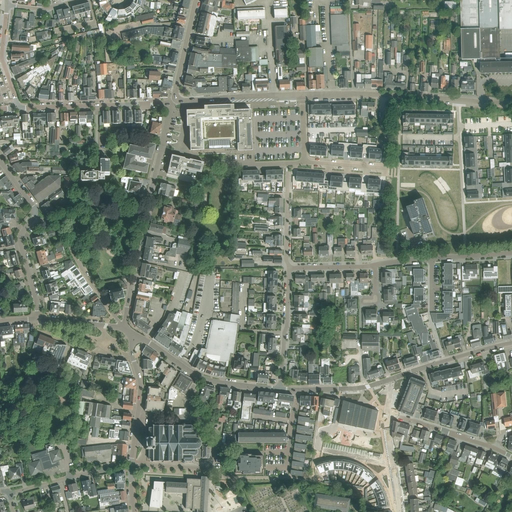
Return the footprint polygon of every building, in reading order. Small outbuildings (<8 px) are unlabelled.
[(203,0),(202,5),(200,13),(202,14),(217,17),(218,14),(216,13),(212,12),(214,7),(217,8),(222,9),(222,8),(222,0),(216,0),(215,0),(203,0)] [(471,59),(481,59),(500,58),(500,32),(511,32),(511,0),(460,0),(462,55),(462,60),(471,59)] [(88,1),(83,3),(85,13),(91,11),(89,7),(90,7),(89,3),(88,3),(88,1)] [(457,9),(457,1),(449,1),(449,5),(447,5),(447,9),(457,9)] [(100,7),(106,14),(110,8),(110,7),(107,3),(100,7)] [(133,3),(129,7),(134,14),(140,7),(133,3)] [(80,14),(77,4),(72,6),(72,7),(73,11),(75,15),(80,14)] [(174,7),(171,7),(168,6),(167,10),(173,10),(179,11),(178,15),(187,17),(188,10),(174,7)] [(66,7),(62,8),(65,19),(71,18),(71,19),(75,18),(75,15),(73,11),(70,11),(69,8),(66,8),(66,7)] [(129,7),(124,10),(126,19),(134,14),(129,7)] [(274,9),(274,10),(274,18),(286,18),(287,18),(286,9),(286,8),(286,7),(273,7),(274,9)] [(65,19),(62,8),(58,9),(58,10),(59,10),(56,11),(57,15),(54,16),(56,23),(60,22),(59,21),(65,19)] [(110,8),(106,14),(107,15),(108,16),(107,18),(106,19),(107,19),(110,21),(111,19),(116,19),(118,11),(112,9),(111,9),(110,8)] [(264,8),(248,9),(248,20),(265,19),(264,10),(264,9),(264,8)] [(248,20),(248,9),(237,9),(237,11),(237,12),(237,20),(240,20),(248,20)] [(124,10),(118,11),(116,19),(117,19),(126,19),(124,10)] [(137,22),(141,21),(141,20),(145,19),(152,17),(153,17),(153,13),(135,17),(137,22)] [(199,27),(197,33),(212,37),(216,20),(220,21),(224,22),(225,17),(222,17),(221,18),(221,17),(220,16),(219,18),(217,17),(202,14),(199,24),(199,27)] [(309,15),(305,15),(305,20),(306,40),(307,49),(308,49),(316,48),(315,25),(312,25),(311,15),(309,15)] [(350,44),(349,44),(347,15),(331,15),(331,16),(332,16),(334,45),(337,45),(338,51),(345,51),(350,51),(350,44)] [(176,23),(180,24),(185,25),(186,19),(181,18),(173,16),(172,18),(177,19),(176,23)] [(123,41),(130,39),(135,38),(140,37),(149,35),(158,36),(176,40),(181,41),(184,28),(175,26),(174,29),(165,27),(147,27),(121,34),(123,41)] [(278,67),(282,67),(289,67),(287,26),(274,27),(276,50),(277,50),(277,61),(278,62),(276,64),(276,66),(278,67)] [(195,44),(200,45),(203,46),(204,42),(211,43),(210,39),(201,37),(201,38),(196,37),(196,41),(195,40),(194,43),(195,44)] [(160,45),(174,48),(179,49),(181,42),(172,40),(172,43),(168,42),(167,43),(160,42),(160,45)] [(12,45),(11,50),(16,51),(19,51),(24,51),(24,53),(26,53),(27,52),(28,52),(30,52),(31,51),(33,51),(33,50),(33,46),(21,46),(20,46),(17,45),(12,45)] [(207,62),(207,67),(214,68),(222,68),(233,69),(237,69),(237,65),(237,63),(246,62),(251,62),(250,47),(236,48),(236,55),(235,55),(236,50),(224,49),(223,49),(220,49),(217,49),(217,48),(214,48),(214,51),(211,51),(211,54),(212,54),(213,54),(215,54),(223,55),(223,63),(207,62)] [(311,71),(315,71),(315,68),(323,68),(323,48),(316,48),(308,49),(309,68),(311,68),(311,71)] [(296,65),(297,71),(305,71),(304,64),(304,58),(303,50),(295,51),(296,58),(300,58),(301,65),(296,65)] [(20,54),(11,55),(11,60),(16,60),(20,60),(20,61),(24,61),(28,59),(28,52),(27,52),(26,53),(24,53),(20,54)] [(154,56),(154,61),(158,62),(163,62),(176,65),(176,64),(177,64),(177,62),(177,61),(177,60),(177,59),(178,54),(174,53),(172,53),(170,59),(164,57),(154,56)] [(191,53),(188,65),(196,67),(197,68),(197,64),(198,62),(205,62),(207,55),(199,54),(199,55),(191,53)] [(21,77),(17,80),(28,99),(30,99),(32,97),(36,91),(37,90),(36,90),(45,79),(42,76),(40,78),(39,76),(48,71),(49,72),(50,72),(51,69),(57,57),(57,55),(47,62),(21,77)] [(12,67),(11,68),(14,76),(19,74),(25,71),(27,70),(25,67),(29,66),(37,63),(37,61),(40,60),(39,56),(27,61),(16,66),(15,66),(12,67)] [(511,57),(500,58),(481,59),(481,73),(511,72),(511,57)] [(158,62),(158,65),(168,67),(167,70),(169,71),(174,72),(174,71),(175,71),(176,68),(175,68),(175,67),(176,65),(163,62),(158,62)] [(106,64),(101,64),(96,65),(96,72),(96,74),(97,76),(102,75),(107,75),(106,64)] [(196,67),(188,65),(186,73),(191,74),(194,75),(195,71),(199,72),(208,72),(208,73),(214,73),(214,68),(207,67),(197,68),(196,67)] [(282,67),(278,67),(277,68),(278,81),(277,81),(277,85),(279,85),(279,90),(281,90),(281,91),(284,91),(284,90),(289,89),(289,80),(282,81),(282,67)] [(315,68),(315,71),(315,75),(316,75),(317,89),(324,89),(323,68),(315,68)] [(255,74),(252,74),(252,84),(255,84),(256,91),(257,91),(257,92),(261,91),(260,90),(262,90),(261,80),(261,77),(261,72),(258,73),(259,79),(256,80),(255,74)] [(340,88),(341,89),(348,88),(348,80),(351,80),(351,81),(351,72),(343,72),(344,76),(341,76),(340,77),(340,83),(340,88)] [(242,84),(242,92),(246,92),(246,91),(250,91),(249,81),(251,81),(251,74),(245,75),(245,81),(245,84),(242,84)] [(356,88),(365,88),(365,81),(365,75),(362,75),(357,75),(356,81),(356,88)] [(449,75),(444,75),(444,77),(442,76),(441,88),(448,89),(449,82),(449,80),(449,75)] [(227,77),(218,77),(219,82),(219,87),(219,92),(228,92),(227,82),(227,79),(227,77)] [(452,80),(452,84),(451,89),(458,89),(458,86),(460,86),(460,77),(456,77),(456,80),(452,80)] [(87,78),(83,78),(83,85),(83,91),(81,91),(80,93),(80,96),(80,97),(79,97),(79,98),(80,98),(80,101),(88,100),(87,88),(87,78)] [(92,78),(87,78),(87,88),(88,100),(96,100),(96,93),(92,94),(92,88),(93,88),(93,80),(92,78)] [(159,84),(158,87),(162,88),(162,87),(170,89),(172,82),(167,81),(167,79),(164,79),(163,82),(162,82),(161,85),(159,84)] [(227,82),(228,92),(228,93),(233,93),(233,92),(233,91),(236,91),(236,89),(236,87),(233,87),(232,79),(227,79),(227,82)] [(50,86),(50,85),(52,82),(48,81),(46,86),(45,90),(46,90),(46,91),(41,91),(39,95),(38,99),(48,100),(49,95),(50,86)] [(108,99),(108,90),(101,91),(101,82),(98,82),(98,94),(99,99),(100,100),(102,100),(102,99),(103,99),(104,99),(108,99)] [(137,83),(137,82),(133,83),(133,90),(130,90),(127,90),(127,98),(130,98),(130,99),(136,99),(136,90),(138,90),(138,85),(137,83)] [(162,88),(158,87),(158,88),(147,88),(147,98),(153,98),(167,98),(169,97),(170,89),(162,87),(162,88)] [(204,110),(186,110),(186,126),(189,126),(190,150),(237,148),(237,151),(252,151),(251,129),(250,109),(233,110),(233,105),(203,106),(204,110)] [(113,117),(109,117),(109,124),(109,125),(114,125),(113,124),(121,124),(121,116),(119,116),(119,111),(113,111),(113,117)] [(135,116),(131,116),(131,111),(125,111),(125,116),(124,116),(124,123),(131,123),(131,125),(136,124),(136,123),(135,123),(135,116)] [(135,111),(135,116),(135,123),(136,123),(141,123),(141,124),(144,124),(145,120),(144,120),(143,120),(141,120),(141,116),(141,111),(135,111)] [(109,117),(109,112),(103,112),(103,117),(99,117),(99,126),(104,126),(104,124),(109,124),(109,117)] [(22,115),(22,120),(23,139),(33,139),(32,132),(33,132),(32,127),(30,127),(27,127),(27,122),(29,122),(29,121),(30,121),(30,119),(29,114),(22,115)] [(50,145),(55,145),(55,140),(55,133),(55,128),(55,123),(56,123),(56,118),(56,114),(47,114),(47,119),(48,128),(51,128),(50,145)] [(150,133),(151,133),(159,135),(159,134),(160,134),(160,132),(160,131),(161,124),(156,123),(157,119),(151,118),(150,122),(152,123),(150,133)] [(329,142),(329,149),(332,149),(332,156),(338,157),(339,146),(333,145),(333,142),(329,142)] [(477,151),(476,142),(465,143),(464,143),(464,147),(465,147),(465,149),(470,148),(470,151),(477,151)] [(132,170),(140,172),(146,173),(148,165),(145,164),(146,158),(151,159),(152,153),(153,154),(154,145),(145,143),(144,149),(130,146),(128,154),(127,160),(125,159),(123,169),(132,171),(132,170)] [(339,146),(338,157),(344,157),(345,150),(348,150),(348,143),(345,143),(344,146),(339,146)] [(348,143),(348,150),(351,151),(350,158),(357,158),(357,147),(352,147),(352,144),(348,143)] [(19,145),(17,145),(12,144),(9,147),(2,151),(6,156),(15,149),(14,148),(25,148),(25,145),(23,145),(19,145)] [(357,147),(357,158),(363,159),(363,152),(366,152),(367,145),(363,145),(363,148),(357,147)] [(367,145),(366,152),(370,152),(369,159),(375,160),(376,149),(370,148),(371,145),(367,145)] [(376,149),(375,160),(381,160),(382,153),(386,153),(386,147),(382,146),(382,149),(376,149)] [(477,160),(477,151),(470,151),(471,154),(466,155),(466,156),(465,156),(465,160),(466,160),(466,161),(477,160)] [(17,154),(9,156),(11,163),(23,159),(22,157),(23,157),(24,157),(24,156),(25,156),(25,155),(25,154),(25,153),(24,152),(24,153),(23,153),(22,153),(17,154)] [(171,155),(167,174),(179,177),(181,168),(201,173),(203,162),(171,155)] [(109,175),(109,173),(109,160),(100,160),(100,172),(98,172),(94,172),(93,171),(94,170),(93,170),(92,171),(91,171),(90,171),(89,171),(88,171),(87,171),(86,171),(87,171),(86,172),(80,172),(80,177),(80,178),(80,181),(98,181),(98,180),(99,180),(104,180),(104,175),(109,175)] [(478,170),(477,160),(466,161),(466,163),(465,163),(466,167),(471,167),(472,170),(478,170)] [(259,170),(253,171),(253,183),(262,183),(262,176),(259,176),(259,170)] [(265,176),(262,176),(262,183),(271,183),(271,170),(265,171),(265,176)] [(476,179),(479,179),(478,170),(472,170),(472,173),(467,173),(467,175),(466,176),(466,180),(476,179)] [(242,179),(238,179),(239,186),(243,186),(243,184),(248,184),(248,171),(242,171),(242,179)] [(293,177),(293,184),(297,184),(297,182),(302,182),(303,172),(297,172),(297,177),(293,177)] [(319,174),(318,184),(318,186),(324,186),(323,189),(327,190),(328,183),(324,183),(325,174),(319,174)] [(6,176),(0,180),(0,183),(3,187),(5,185),(8,190),(13,186),(6,176)] [(36,187),(30,191),(39,203),(61,188),(61,176),(48,176),(38,183),(35,186),(36,187)] [(328,183),(327,190),(331,190),(336,190),(338,177),(331,176),(331,183),(328,183)] [(511,183),(511,176),(504,177),(504,183),(502,183),(502,187),(509,186),(509,183),(511,183)] [(22,180),(30,191),(36,187),(35,186),(38,183),(36,180),(34,177),(28,177),(27,178),(26,177),(22,180)] [(128,191),(134,193),(134,194),(135,195),(136,195),(137,194),(138,194),(138,193),(139,192),(140,191),(139,190),(140,188),(141,188),(141,184),(140,184),(137,183),(138,178),(126,177),(126,182),(124,191),(125,191),(125,192),(125,193),(126,193),(127,193),(128,192),(128,191)] [(338,177),(336,190),(342,191),(346,191),(346,184),(343,184),(344,177),(338,177)] [(346,184),(346,191),(349,192),(350,189),(355,189),(356,178),(350,178),(350,185),(346,184)] [(356,178),(355,189),(361,190),(361,192),(365,193),(365,186),(362,186),(362,179),(356,178)] [(365,186),(365,193),(374,193),(375,180),(369,179),(368,186),(365,186)] [(476,185),(476,179),(466,180),(466,184),(467,184),(467,186),(475,185),(475,188),(482,188),(481,184),(476,185)] [(375,180),(374,193),(380,194),(384,194),(384,187),(381,187),(381,180),(375,180)] [(159,190),(158,194),(173,198),(174,196),(177,197),(178,191),(175,190),(176,187),(160,183),(159,188),(158,190),(159,190)] [(511,196),(511,189),(509,190),(509,186),(502,187),(503,192),(506,192),(506,197),(507,197),(510,197),(510,196),(511,196)] [(479,198),(478,194),(482,194),(482,188),(475,188),(475,191),(467,192),(467,196),(468,196),(468,199),(475,198),(475,199),(478,199),(478,198),(479,198)] [(15,206),(17,204),(20,208),(26,204),(19,194),(15,197),(10,190),(8,192),(3,191),(1,191),(1,194),(1,195),(7,195),(15,206)] [(48,197),(51,201),(61,194),(58,190),(48,197)] [(269,202),(268,207),(283,208),(283,199),(275,199),(269,199),(269,195),(258,194),(258,198),(263,198),(263,202),(269,202)] [(415,204),(407,207),(412,222),(410,223),(414,235),(423,233),(424,235),(433,232),(429,220),(430,219),(424,201),(420,202),(419,200),(414,201),(415,204)] [(48,201),(41,207),(48,216),(55,211),(48,201)] [(161,217),(161,218),(161,219),(164,220),(169,221),(172,222),(172,225),(179,227),(181,216),(177,214),(178,211),(176,210),(173,210),(173,208),(171,207),(167,206),(166,208),(164,207),(164,208),(163,208),(163,209),(162,210),(162,211),(163,212),(162,215),(161,216),(161,217)] [(306,219),(306,215),(301,215),(301,209),(295,209),(294,218),(301,218),(301,219),(306,219)] [(0,219),(0,218),(0,224),(6,223),(6,218),(10,218),(14,218),(14,217),(15,217),(15,215),(14,214),(14,211),(9,211),(3,211),(3,215),(0,215),(0,219)] [(312,223),(318,223),(318,219),(310,218),(310,215),(306,215),(306,219),(306,226),(312,227),(312,223)] [(275,226),(282,226),(282,217),(275,217),(268,217),(268,222),(275,222),(275,226)] [(149,231),(153,232),(161,234),(163,226),(150,223),(149,231)] [(5,224),(0,225),(0,230),(0,231),(2,230),(3,237),(11,235),(9,228),(6,229),(5,224)] [(301,229),(299,229),(294,229),(294,237),(304,237),(304,240),(310,240),(310,236),(305,236),(305,234),(301,233),(301,229)] [(11,235),(3,237),(5,244),(1,245),(2,248),(5,248),(10,246),(14,245),(13,242),(11,235)] [(329,256),(329,255),(329,254),(333,254),(333,255),(333,235),(328,235),(328,238),(329,238),(329,246),(325,246),(325,247),(320,247),(319,247),(319,256),(320,256),(320,257),(324,257),(324,256),(329,256)] [(44,236),(33,239),(35,246),(39,245),(39,246),(44,245),(42,239),(44,239),(44,236)] [(147,237),(145,247),(156,249),(157,247),(157,246),(153,245),(153,244),(155,244),(156,244),(157,243),(161,244),(163,239),(158,238),(153,237),(153,238),(147,237)] [(233,238),(232,247),(241,247),(245,247),(246,247),(246,243),(237,243),(238,238),(233,238)] [(173,244),(172,248),(177,249),(179,250),(182,250),(184,250),(187,251),(189,251),(191,242),(183,240),(179,239),(178,244),(175,243),(173,244)] [(347,244),(347,245),(347,247),(347,255),(355,255),(355,241),(351,241),(351,244),(347,244)] [(335,248),(335,251),(335,256),(342,256),(342,248),(345,248),(345,242),(338,242),(338,247),(335,248)] [(304,249),(304,250),(302,250),(302,254),(304,254),(304,256),(313,256),(313,248),(309,248),(309,243),(304,243),(304,249)] [(377,254),(385,254),(385,249),(382,249),(382,244),(377,244),(377,254)] [(170,248),(169,252),(169,256),(175,257),(175,254),(176,254),(177,249),(172,248),(170,248)] [(36,252),(38,259),(46,257),(44,250),(36,252)] [(6,259),(8,259),(10,267),(13,266),(19,264),(17,255),(11,256),(9,251),(3,253),(3,252),(0,251),(0,253),(4,254),(6,259)] [(153,253),(144,252),(143,260),(148,261),(168,264),(168,262),(168,256),(166,256),(165,256),(156,254),(153,253)] [(46,257),(38,259),(40,266),(45,265),(48,264),(47,261),(51,260),(50,255),(46,257)] [(142,263),(140,276),(155,279),(156,274),(161,275),(162,271),(157,270),(158,266),(142,263)] [(488,265),(484,265),(484,275),(491,275),(492,275),(493,275),(493,279),(498,278),(498,266),(497,266),(497,268),(494,268),(494,265),(490,265),(490,264),(490,265),(488,265)] [(66,270),(61,274),(63,278),(69,274),(73,279),(80,274),(79,272),(77,268),(76,268),(74,265),(67,271),(66,270)] [(471,265),(466,265),(466,271),(462,271),(462,280),(470,280),(470,274),(477,274),(477,273),(478,273),(478,270),(477,270),(477,265),(472,265),(471,265)] [(412,266),(408,267),(408,270),(412,270),(413,270),(413,276),(414,276),(426,276),(426,270),(424,270),(421,270),(420,270),(420,269),(420,266),(412,266)] [(6,270),(6,274),(11,273),(11,276),(15,275),(17,279),(23,277),(21,270),(15,271),(14,269),(8,270),(6,270)] [(382,273),(382,278),(392,278),(395,278),(395,273),(396,273),(396,269),(387,269),(387,273),(382,273)] [(49,270),(47,270),(42,272),(44,280),(58,275),(57,272),(54,272),(50,274),(49,270)] [(73,279),(66,284),(68,287),(74,283),(78,288),(86,282),(83,277),(82,277),(80,274),(81,274),(80,274),(73,279)] [(358,286),(358,281),(355,281),(354,274),(347,274),(347,281),(351,281),(351,296),(354,295),(358,295),(358,289),(358,286)] [(358,280),(358,281),(358,286),(358,289),(362,289),(362,286),(367,286),(368,285),(368,283),(368,274),(360,274),(361,280),(358,280)] [(308,292),(309,289),(309,281),(309,277),(306,277),(306,276),(296,275),(296,283),(303,283),(303,284),(305,286),(305,292),(308,292)] [(318,284),(318,281),(318,275),(312,275),(311,275),(312,280),(312,281),(309,281),(309,289),(312,289),(312,285),(315,285),(315,284),(318,284)] [(413,282),(413,285),(420,285),(420,282),(424,282),(426,282),(426,276),(414,276),(414,277),(414,282),(413,282)] [(387,287),(402,287),(402,285),(402,282),(396,282),(396,284),(392,284),(392,278),(382,278),(382,284),(387,284),(387,287)] [(142,292),(148,293),(149,293),(150,290),(145,289),(146,285),(148,286),(148,285),(151,286),(152,282),(139,279),(137,291),(142,292)] [(48,282),(49,284),(46,285),(48,294),(55,292),(54,287),(56,286),(55,283),(56,282),(55,280),(48,282)] [(448,286),(448,289),(455,289),(455,285),(453,285),(453,280),(444,280),(444,283),(443,283),(443,286),(448,286)] [(78,288),(72,293),(73,296),(81,291),(85,296),(93,291),(89,285),(88,285),(86,283),(87,282),(86,282),(78,288)] [(13,305),(13,308),(14,313),(28,312),(27,304),(26,304),(20,285),(11,287),(12,291),(16,290),(17,294),(17,295),(18,298),(20,304),(13,305)] [(413,295),(414,295),(426,295),(425,289),(424,289),(424,288),(420,288),(420,285),(413,285),(413,288),(413,295)] [(384,295),(394,295),(396,295),(396,292),(397,291),(397,290),(402,290),(402,287),(387,287),(387,290),(384,290),(384,295)] [(122,289),(109,291),(109,292),(111,301),(113,302),(116,301),(117,300),(117,299),(124,298),(122,289)] [(444,294),(444,297),(453,297),(453,292),(455,292),(455,289),(448,289),(448,292),(443,292),(443,294),(444,294)] [(136,294),(135,299),(148,301),(149,297),(151,297),(152,294),(149,293),(148,293),(148,294),(138,292),(137,294),(136,294)] [(295,301),(295,302),(308,302),(308,301),(309,300),(309,298),(308,297),(309,293),(301,293),(300,296),(295,296),(295,298),(294,298),(294,301),(295,301)] [(92,317),(99,318),(100,318),(100,316),(104,317),(105,317),(107,313),(104,310),(106,309),(96,295),(90,299),(93,304),(92,317)] [(345,296),(344,302),(348,301),(348,309),(351,309),(351,310),(354,310),(354,309),(357,309),(356,300),(354,300),(354,295),(351,296),(345,296)] [(390,304),(395,304),(397,304),(397,301),(394,301),(394,295),(384,295),(384,301),(390,301),(390,304)] [(413,301),(413,304),(413,305),(420,305),(420,302),(424,302),(424,301),(426,301),(426,295),(414,295),(414,296),(414,301),(413,301)] [(463,297),(463,325),(468,325),(468,322),(471,322),(471,297),(463,297)] [(135,299),(133,313),(137,314),(137,315),(140,315),(140,317),(147,319),(148,313),(149,309),(150,302),(148,301),(135,299)] [(65,312),(65,314),(71,315),(72,310),(73,310),(74,306),(66,305),(66,307),(63,306),(63,305),(64,300),(60,300),(60,305),(60,311),(65,312)] [(51,304),(50,312),(58,313),(59,302),(50,301),(51,304)] [(308,302),(295,302),(295,308),(296,308),(296,311),(308,311),(308,307),(309,306),(309,304),(308,303),(308,302)] [(405,308),(408,318),(419,314),(417,308),(418,308),(419,308),(420,308),(420,305),(413,305),(413,304),(412,304),(412,306),(405,308)] [(371,320),(371,310),(366,310),(366,316),(363,316),(363,323),(366,323),(367,323),(371,323),(371,320)] [(380,323),(380,318),(380,316),(377,316),(377,310),(371,310),(371,320),(374,320),(374,321),(376,323),(377,323),(380,323)] [(152,339),(168,350),(174,341),(174,336),(181,313),(177,311),(175,315),(170,313),(169,314),(168,314),(167,319),(152,339)] [(137,314),(133,313),(132,318),(133,320),(132,320),(134,325),(134,324),(135,327),(147,335),(151,328),(148,325),(150,322),(146,319),(140,317),(140,315),(137,315),(137,314)] [(174,341),(168,350),(177,357),(178,356),(183,348),(182,347),(184,344),(185,341),(190,326),(192,317),(192,314),(187,313),(184,325),(182,330),(180,329),(178,335),(180,336),(179,339),(181,341),(180,346),(174,341)] [(380,318),(380,323),(380,325),(383,325),(383,323),(389,323),(389,313),(383,313),(383,318),(380,318)] [(394,313),(389,313),(389,323),(394,323),(394,324),(398,324),(398,318),(394,318),(394,313)] [(444,313),(436,313),(437,313),(437,320),(433,320),(433,319),(433,320),(434,324),(435,323),(442,321),(451,319),(451,313),(444,313)] [(214,366),(219,367),(225,368),(225,366),(229,367),(229,361),(230,361),(231,353),(235,354),(240,315),(238,315),(232,314),(231,314),(229,322),(213,320),(206,349),(201,349),(199,353),(197,352),(192,362),(194,363),(192,367),(198,370),(202,361),(206,363),(208,364),(208,363),(208,364),(213,366),(214,366)] [(411,322),(413,326),(423,323),(421,316),(421,317),(420,317),(419,314),(408,318),(409,322),(411,322)] [(417,335),(419,334),(428,331),(426,325),(426,326),(424,326),(423,323),(413,326),(414,331),(416,330),(417,335)] [(22,345),(22,347),(24,347),(24,343),(23,343),(24,343),(24,340),(27,340),(27,337),(27,332),(29,332),(29,324),(22,325),(23,330),(21,330),(21,333),(20,333),(22,345)] [(18,336),(18,343),(21,343),(20,333),(21,333),(21,330),(23,330),(22,325),(15,326),(15,331),(15,337),(18,336)] [(470,340),(472,348),(481,346),(479,338),(482,337),(480,325),(473,326),(472,327),(473,330),(473,331),(474,339),(470,340)] [(498,326),(499,333),(502,332),(503,340),(511,338),(511,335),(511,331),(508,332),(507,328),(507,325),(500,325),(498,326)] [(0,341),(0,342),(1,342),(1,347),(5,346),(5,341),(5,339),(11,338),(13,338),(13,334),(12,334),(11,327),(10,326),(8,326),(8,327),(6,328),(5,327),(0,327),(0,341)] [(483,336),(485,345),(494,342),(492,334),(489,335),(488,326),(483,327),(483,336)] [(423,346),(430,344),(433,343),(431,334),(430,334),(431,335),(429,335),(428,331),(419,334),(423,346)] [(57,343),(54,342),(54,340),(40,335),(36,343),(35,342),(32,348),(46,353),(51,366),(53,365),(55,366),(55,367),(54,367),(54,368),(54,369),(55,369),(56,369),(56,368),(56,367),(56,366),(58,367),(67,345),(63,345),(63,346),(62,345),(56,345),(57,343)] [(269,338),(268,344),(276,345),(276,339),(274,338),(275,335),(269,335),(269,338)] [(362,350),(367,350),(378,350),(379,336),(363,335),(362,350)] [(456,339),(452,340),(455,349),(461,347),(460,344),(463,343),(462,338),(461,335),(455,336),(456,339)] [(455,349),(452,340),(451,336),(447,337),(447,338),(442,340),(444,349),(447,348),(448,351),(455,349)] [(430,344),(433,352),(429,353),(429,354),(426,355),(428,362),(440,358),(439,358),(439,356),(441,356),(440,350),(439,351),(439,350),(438,351),(435,342),(434,343),(433,343),(430,344)] [(276,345),(268,344),(268,345),(265,345),(265,350),(268,350),(268,353),(273,354),(273,350),(275,351),(276,345)] [(417,348),(416,345),(411,347),(413,355),(414,354),(415,356),(408,359),(407,357),(405,358),(405,359),(403,360),(404,364),(406,369),(419,364),(416,355),(419,354),(417,348)] [(156,357),(157,355),(158,354),(158,355),(158,354),(154,351),(147,347),(145,346),(142,352),(143,353),(142,356),(149,359),(149,358),(150,359),(153,361),(153,362),(157,364),(160,360),(156,357)] [(309,346),(300,346),(300,356),(306,356),(306,350),(308,350),(309,346)] [(68,359),(83,364),(87,366),(92,356),(88,354),(77,349),(76,350),(72,348),(68,359)] [(251,366),(258,366),(259,354),(252,352),(251,364),(247,363),(247,361),(243,360),(244,358),(241,358),(241,353),(238,353),(237,358),(238,358),(238,362),(235,362),(234,365),(233,369),(233,370),(234,371),(235,371),(236,371),(237,371),(237,370),(237,369),(240,369),(246,370),(247,368),(249,368),(249,366),(251,366)] [(506,353),(499,355),(501,363),(503,368),(506,367),(506,370),(509,369),(509,367),(507,361),(508,361),(507,358),(506,353)] [(501,363),(499,355),(493,356),(495,361),(494,361),(497,370),(503,369),(503,368),(501,363)] [(395,360),(392,360),(395,370),(400,368),(396,356),(394,356),(395,360)] [(114,366),(115,360),(101,357),(100,364),(114,366)] [(384,374),(381,366),(381,365),(380,365),(379,365),(378,365),(377,366),(377,367),(378,369),(371,371),(370,358),(363,359),(365,376),(366,380),(370,378),(371,380),(381,377),(380,375),(384,374)] [(144,370),(144,373),(148,374),(148,370),(151,370),(151,364),(153,365),(153,368),(156,368),(157,364),(151,361),(147,359),(142,359),(142,370),(144,370)] [(395,370),(392,360),(389,361),(388,359),(385,360),(389,372),(395,370)] [(114,366),(113,372),(121,373),(128,375),(133,375),(129,364),(128,364),(127,363),(127,362),(117,360),(117,361),(115,361),(115,360),(114,366)] [(167,366),(168,365),(161,361),(157,368),(160,371),(163,373),(162,374),(165,376),(160,384),(165,387),(167,389),(177,372),(170,367),(170,368),(167,366)] [(204,373),(208,364),(208,363),(208,364),(206,363),(202,361),(198,370),(199,370),(201,371),(202,371),(203,371),(203,372),(204,373)] [(313,375),(313,364),(313,361),(309,361),(309,380),(309,385),(320,385),(320,380),(320,375),(313,375)] [(483,362),(477,364),(479,372),(482,371),(483,375),(490,373),(488,365),(487,365),(488,366),(485,367),(483,362)] [(295,363),(290,363),(289,370),(290,370),(290,376),(293,377),(292,379),(298,380),(299,370),(295,369),(295,363)] [(210,375),(214,366),(213,366),(208,364),(204,373),(210,375)] [(468,371),(470,379),(477,377),(476,373),(479,372),(477,364),(470,366),(472,371),(469,372),(468,371)] [(216,376),(217,376),(219,367),(214,366),(210,375),(211,375),(213,375),(214,375),(216,375),(216,376)] [(329,366),(324,366),(324,376),(323,376),(324,385),(332,384),(332,376),(329,376),(329,366)] [(256,374),(256,376),(257,377),(257,382),(267,384),(267,383),(268,375),(271,375),(272,367),(266,367),(265,375),(258,374),(256,374)] [(360,367),(349,367),(349,379),(349,382),(349,383),(349,384),(355,384),(355,372),(360,372),(360,367)] [(458,377),(456,368),(451,369),(450,370),(453,377),(452,377),(453,380),(459,378),(458,377)] [(299,380),(300,380),(300,381),(303,381),(307,381),(308,373),(304,372),(304,374),(300,373),(299,380)] [(184,377),(185,376),(179,373),(177,377),(169,390),(168,400),(171,400),(176,391),(177,390),(184,377)] [(192,380),(185,376),(184,377),(177,390),(185,395),(193,381),(192,380)] [(418,404),(423,390),(424,390),(426,383),(411,377),(408,384),(398,411),(403,413),(413,417),(415,413),(416,410),(422,412),(423,408),(424,408),(424,406),(418,404)] [(135,390),(135,386),(134,386),(135,380),(126,378),(126,379),(124,378),(123,379),(122,383),(123,384),(125,384),(124,388),(126,388),(125,395),(131,396),(132,389),(135,390)] [(205,384),(204,384),(198,401),(205,403),(206,399),(207,399),(209,394),(212,395),(214,387),(211,386),(210,386),(208,386),(208,385),(205,384)] [(151,412),(150,413),(156,413),(156,412),(163,413),(164,402),(160,401),(160,397),(158,397),(159,393),(160,393),(160,388),(148,387),(147,396),(147,399),(146,399),(144,411),(151,412)] [(217,396),(216,404),(220,404),(222,404),(223,398),(224,398),(224,397),(228,397),(229,394),(229,389),(220,387),(220,388),(219,392),(219,396),(217,395),(217,396)] [(77,388),(75,396),(75,401),(76,401),(75,414),(88,416),(91,416),(92,416),(101,417),(105,418),(109,419),(111,406),(106,405),(98,404),(96,404),(91,403),(81,402),(82,397),(94,399),(96,392),(82,389),(77,388)] [(229,394),(228,397),(228,401),(232,402),(232,401),(234,401),(234,406),(233,406),(232,409),(237,409),(237,408),(240,409),(241,402),(239,402),(240,398),(240,393),(233,392),(233,394),(229,394)] [(244,393),(242,407),(241,419),(249,421),(251,403),(254,403),(255,394),(244,393)] [(505,393),(496,394),(497,408),(504,407),(503,397),(505,396),(505,393)] [(293,396),(278,394),(276,406),(292,408),(293,396)] [(123,403),(122,408),(132,409),(133,403),(130,403),(131,396),(125,395),(124,395),(124,396),(123,396),(123,402),(123,403)] [(321,398),(319,412),(323,413),(323,415),(330,416),(330,414),(332,407),(334,408),(334,406),(339,407),(340,400),(340,399),(326,397),(326,399),(322,398),(321,398)] [(344,400),(339,423),(351,426),(355,427),(375,431),(379,411),(362,406),(345,401),(344,401),(344,400)] [(429,420),(432,411),(424,408),(423,408),(422,412),(421,414),(422,414),(425,415),(424,416),(424,418),(426,418),(425,419),(429,420),(429,419),(429,420)] [(439,419),(441,411),(440,413),(432,411),(429,420),(435,421),(436,418),(439,419)] [(446,425),(450,414),(443,412),(441,411),(439,419),(442,420),(441,423),(446,425)] [(299,412),(298,421),(310,423),(310,418),(306,417),(307,413),(299,412)] [(110,419),(121,420),(126,421),(126,420),(131,420),(131,414),(123,413),(123,417),(115,416),(111,418),(110,419)] [(456,424),(459,416),(450,414),(446,425),(447,425),(447,426),(450,427),(450,426),(452,427),(453,424),(456,424)] [(101,417),(92,416),(91,427),(93,427),(99,428),(101,417)] [(464,430),(467,419),(459,416),(456,424),(459,425),(458,429),(460,429),(460,430),(463,431),(463,430),(464,430)] [(511,421),(511,417),(503,419),(505,427),(511,425),(511,421)] [(115,424),(114,430),(121,431),(121,428),(129,429),(130,423),(122,422),(122,421),(109,419),(114,420),(114,421),(114,424),(115,424)] [(472,433),(475,424),(467,421),(467,419),(464,430),(465,427),(468,428),(467,431),(472,433)] [(491,421),(484,422),(485,429),(487,429),(488,429),(496,428),(494,419),(491,420),(491,421)] [(298,421),(297,430),(309,432),(313,432),(313,429),(309,429),(310,427),(305,426),(305,422),(310,423),(298,421)] [(396,433),(400,423),(395,421),(394,422),(393,432),(393,439),(401,441),(400,446),(400,450),(414,452),(415,447),(412,447),(405,446),(403,446),(403,442),(404,436),(399,434),(396,433)] [(162,425),(154,425),(153,425),(152,424),(152,425),(153,426),(153,427),(149,427),(149,437),(145,437),(145,449),(149,449),(149,459),(153,459),(153,460),(152,461),(152,462),(153,461),(162,461),(162,462),(163,462),(163,461),(172,461),(172,462),(173,462),(173,461),(181,461),(181,462),(182,463),(185,463),(185,461),(186,461),(186,462),(187,462),(187,461),(190,461),(191,462),(191,461),(193,460),(193,459),(193,457),(202,457),(202,458),(209,458),(209,444),(204,445),(204,442),(202,442),(202,441),(201,441),(200,441),(199,439),(200,438),(199,438),(198,439),(196,438),(197,436),(198,437),(198,436),(197,436),(197,434),(198,433),(197,433),(195,432),(196,431),(195,431),(192,431),(193,430),(194,430),(193,429),(193,428),(194,427),(193,427),(191,426),(191,425),(187,425),(186,425),(185,425),(185,423),(182,423),(181,424),(181,425),(173,425),(173,424),(172,424),(172,425),(163,425),(163,424),(162,424),(162,425)] [(406,424),(400,423),(396,433),(399,434),(400,433),(403,434),(408,436),(409,431),(411,426),(406,424)] [(484,427),(475,424),(472,433),(472,434),(476,435),(476,434),(478,435),(479,432),(481,432),(484,432),(484,427)] [(121,431),(114,430),(109,430),(109,433),(108,438),(127,441),(129,432),(121,431)] [(297,430),(296,439),(308,440),(312,441),(312,439),(308,438),(308,436),(304,435),(304,431),(309,432),(297,430)] [(412,440),(417,442),(420,432),(414,430),(413,435),(412,435),(411,436),(412,437),(412,440)] [(424,440),(423,444),(429,446),(431,440),(428,439),(430,432),(423,430),(420,438),(424,440)] [(429,446),(429,449),(431,450),(434,443),(440,446),(440,445),(441,443),(441,442),(443,437),(439,435),(436,435),(434,441),(431,440),(429,446)] [(295,448),(306,449),(307,445),(302,444),(303,440),(308,441),(308,440),(296,439),(295,448)] [(450,440),(447,447),(446,450),(451,451),(450,453),(452,453),(457,442),(450,440)] [(29,472),(31,477),(43,473),(42,470),(60,465),(58,460),(62,459),(59,449),(55,450),(53,443),(45,446),(46,450),(31,455),(33,462),(27,464),(29,472)] [(116,460),(126,460),(127,445),(127,444),(117,444),(110,445),(110,444),(82,448),(83,457),(111,454),(111,452),(112,452),(112,456),(116,456),(116,460)] [(463,452),(461,457),(465,458),(465,456),(469,457),(470,455),(472,448),(465,445),(463,452)] [(295,448),(293,457),(305,458),(306,454),(301,453),(302,449),(306,450),(306,449),(295,448)] [(472,448),(470,455),(469,457),(472,458),(471,461),(474,462),(476,457),(479,450),(472,448)] [(475,463),(479,465),(481,460),(483,460),(486,453),(485,453),(486,452),(485,452),(483,452),(484,451),(481,450),(481,451),(480,451),(475,463)] [(494,469),(497,462),(496,461),(498,456),(497,456),(491,453),(486,464),(485,467),(493,471),(494,469)] [(235,461),(235,467),(237,467),(237,468),(235,469),(235,473),(243,473),(243,472),(245,472),(245,474),(255,474),(255,472),(257,472),(257,474),(262,474),(262,470),(263,470),(263,455),(251,455),(251,454),(238,454),(238,462),(237,462),(237,461),(235,461)] [(293,457),(292,466),(304,467),(305,463),(300,462),(300,458),(305,459),(305,458),(293,457)] [(497,462),(494,469),(493,471),(499,474),(502,468),(505,469),(509,461),(503,458),(500,463),(497,462)] [(351,461),(348,471),(353,472),(356,463),(351,461)] [(322,462),(316,464),(320,473),(325,471),(322,462)] [(9,470),(10,480),(20,478),(19,472),(23,471),(22,463),(16,464),(16,468),(9,470)] [(356,463),(353,472),(357,474),(362,465),(356,463)] [(362,465),(357,474),(361,477),(367,468),(362,465)] [(304,467),(292,466),(291,475),(303,476),(303,473),(303,472),(299,471),(299,467),(304,467)] [(367,468),(361,477),(365,479),(371,472),(367,468)] [(456,473),(457,471),(451,469),(449,475),(463,479),(465,473),(458,471),(457,473),(456,473)] [(115,478),(116,483),(116,484),(124,483),(125,483),(124,472),(115,473),(115,478)] [(371,472),(365,479),(368,483),(376,476),(371,472)] [(197,511),(196,511),(206,511),(209,477),(201,476),(201,480),(194,479),(187,479),(187,483),(154,482),(153,490),(152,489),(152,488),(149,507),(159,508),(159,507),(161,507),(161,508),(163,490),(165,490),(165,492),(186,493),(185,508),(192,509),(192,511),(191,511),(197,511)] [(379,479),(371,485),(373,490),(382,484),(379,479)] [(94,484),(91,485),(90,480),(82,482),(84,491),(88,490),(90,497),(97,495),(95,487),(94,484)] [(65,492),(67,499),(73,498),(72,495),(74,495),(74,493),(78,496),(80,495),(81,495),(79,490),(78,491),(76,483),(73,484),(73,485),(69,486),(69,487),(69,490),(68,491),(65,492)] [(382,484),(373,490),(376,494),(385,490),(382,484)] [(51,488),(53,495),(57,494),(57,495),(59,495),(59,497),(62,497),(61,493),(59,485),(51,488)] [(346,511),(347,511),(348,511),(350,499),(326,495),(327,492),(318,490),(317,494),(315,507),(340,511),(339,511),(346,511)] [(385,490),(376,494),(377,498),(387,495),(385,490)] [(120,504),(119,501),(126,500),(124,491),(120,492),(100,495),(101,502),(99,502),(100,507),(120,504)] [(57,494),(53,495),(52,495),(54,502),(51,502),(52,509),(60,507),(58,502),(60,501),(59,497),(59,495),(57,495),(57,494)] [(28,498),(28,501),(23,503),(25,510),(34,508),(33,503),(36,502),(34,496),(28,498)] [(428,505),(431,505),(433,505),(433,503),(431,502),(431,500),(430,497),(425,497),(425,500),(428,500),(428,505)]
